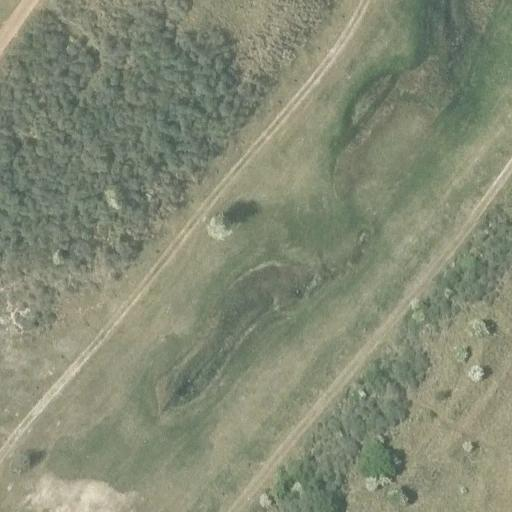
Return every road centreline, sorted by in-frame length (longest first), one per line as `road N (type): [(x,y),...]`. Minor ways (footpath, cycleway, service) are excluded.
road 1 (track): [(0,458),(335,51),(365,0)]
road 2 (track): [(229,511),(511,170)]
